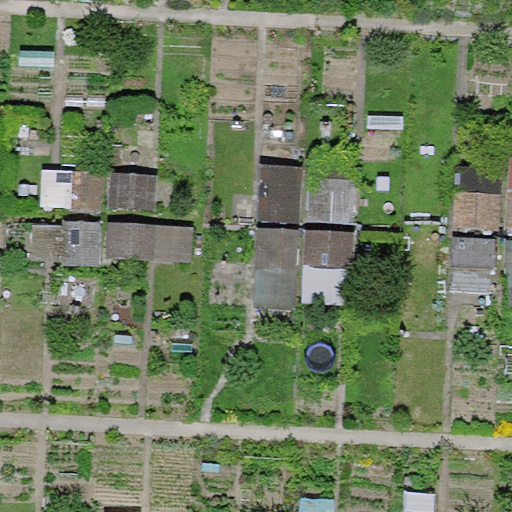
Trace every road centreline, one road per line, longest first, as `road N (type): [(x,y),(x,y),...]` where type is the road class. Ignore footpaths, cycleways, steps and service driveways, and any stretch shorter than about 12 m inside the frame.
road 1 (track): [(0,4),(511,28)]
road 2 (track): [(0,417),(511,441)]
